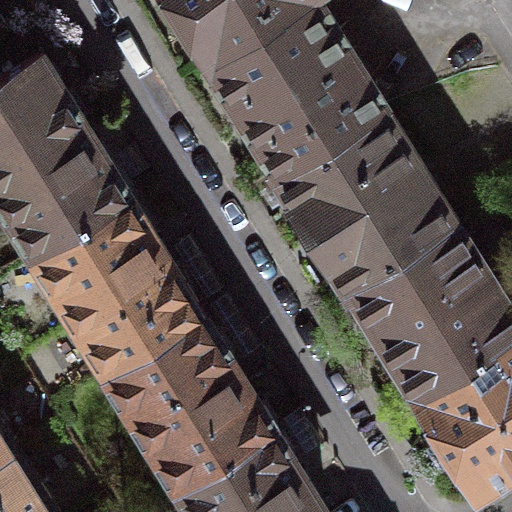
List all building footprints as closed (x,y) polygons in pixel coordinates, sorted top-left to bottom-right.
[(179,0),(213,54),(298,0),(179,0)] [(277,163),(279,165),(384,100),(332,15),(328,18),(316,0),(298,0),(213,54),(246,107),(280,161),(277,163)] [(36,244),(127,187),(128,187),(85,118),(42,49),(0,74),(0,188),(35,245),(36,244)] [(348,276),(453,210),(452,207),(449,209),(384,104),(386,102),(384,100),(279,165),(314,220),(348,276)] [(127,187),(36,244),(108,360),(199,303),(163,245),(127,187)] [(511,326),(511,303),(453,210),(348,276),(350,278),(352,277),(386,331),(419,384),(511,326)] [(235,361),(199,303),(108,360),(181,476),(272,419),(235,361)] [(511,326),(419,384),(449,431),(478,478),(511,457),(511,326)] [(0,411),(0,445),(15,436),(0,411)] [(300,464),(272,419),(181,476),(203,511),(321,511),(328,508),(300,464)] [(0,511),(62,511),(15,436),(0,445),(0,511)]
